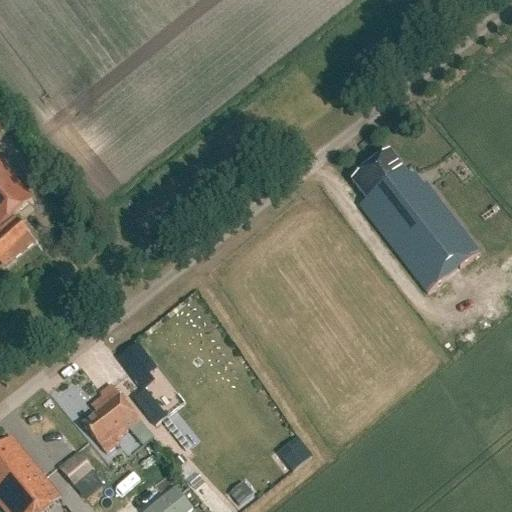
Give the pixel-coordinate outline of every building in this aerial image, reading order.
[(0,113),(0,134),(10,127),(0,113)] [(408,177),(389,153),(350,183),(366,203),(360,209),(427,295),(479,255),(425,186),(424,188),(413,174),(408,177)] [(0,262),(1,262),(6,268),(34,244),(12,218),(33,200),(0,160),(0,262)] [(140,365),(147,359),(138,347),(118,362),(137,387),(149,377),(140,365)] [(129,430),(138,422),(139,422),(111,387),(100,396),(103,399),(91,408),(96,415),(81,427),(106,457),(118,447),(115,442),(129,430)] [(146,391),(133,401),(155,429),(168,419),(146,391)] [(45,511),(60,499),(9,440),(0,448),(0,502),(1,504),(0,505),(0,509),(2,511),(45,511)] [(300,443),(280,459),(292,476),(313,460),(300,443)] [(181,458),(174,464),(180,470),(187,464),(181,458)] [(79,459),(61,474),(75,490),(93,475),(79,459)] [(243,485),(229,497),(239,509),(253,497),(243,485)] [(192,511),(175,491),(151,511),(192,511)]
